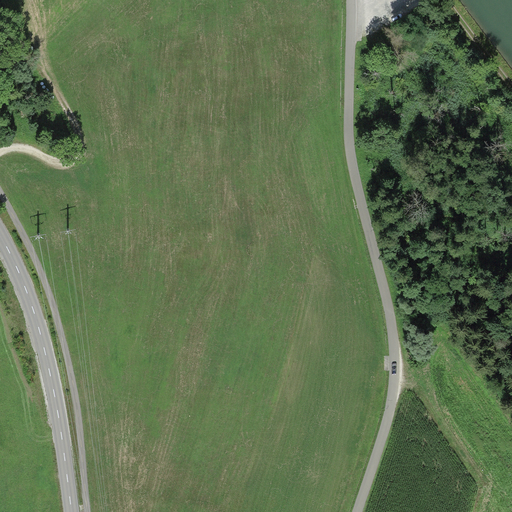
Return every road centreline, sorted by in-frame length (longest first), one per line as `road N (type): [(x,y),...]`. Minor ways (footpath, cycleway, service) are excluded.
road 1 (unclassified): [(350,0),(349,145),(394,347),(387,418),(356,511)]
road 2 (tertiary): [(72,511),(47,363),(0,233)]
road 3 (track): [(34,58),(74,122),(78,150),(63,162),(19,146),(0,152)]
